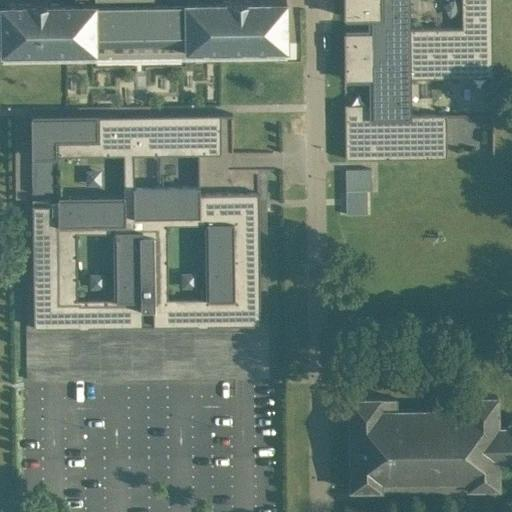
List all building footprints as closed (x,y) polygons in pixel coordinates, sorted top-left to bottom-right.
[(1,50),(3,50),(287,46),(287,26),(287,8),(287,0),(62,0),(62,2),(1,2),(1,30),(1,50)] [(343,0),(343,15),(345,15),(371,15),(371,30),(345,31),(345,30),(344,30),(344,78),(346,78),(346,77),(371,77),(372,102),(346,103),(346,102),(344,102),(345,158),(447,156),(447,155),(446,113),(408,114),(407,77),(491,76),(493,76),(491,0),(343,0)] [(51,209),(51,204),(51,202),(51,198),(51,196),(32,196),(25,196),(25,198),(24,198),(24,203),(24,210),(25,253),(25,271),(26,361),(26,374),(26,378),(75,378),(183,376),(231,376),(235,376),(269,375),(269,370),(267,218),(267,210),(267,207),(267,200),(266,176),(266,169),(258,169),(258,174),(259,191),(257,191),(200,192),(199,153),(221,153),(221,114),(231,114),(232,114),(232,112),(155,113),(148,114),(31,115),(31,155),(33,155),(125,155),(124,197),(57,197),(57,209),(51,209)] [(19,189),(52,189),(52,156),(19,156),(19,189)] [(346,165),(345,212),(369,212),(370,165),(346,165)] [(380,491),(469,489),(469,486),(499,486),(499,458),(510,458),(510,463),(511,462),(511,419),(509,420),(509,423),(498,424),(497,394),(466,394),(466,396),(450,396),(450,406),(396,407),(396,396),(380,396),(349,396),(351,488),(380,487),(380,491)]
